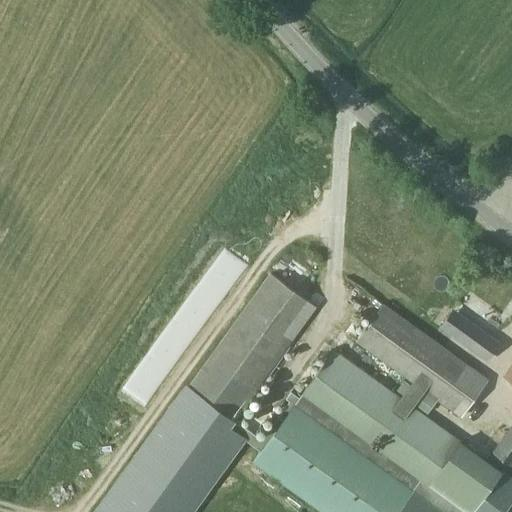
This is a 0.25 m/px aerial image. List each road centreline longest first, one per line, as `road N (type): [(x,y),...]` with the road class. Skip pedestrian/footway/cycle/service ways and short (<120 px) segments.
road 1 (unclassified): [(257,0),(392,139),(511,234)]
road 2 (unknown): [(337,86),(314,291)]
